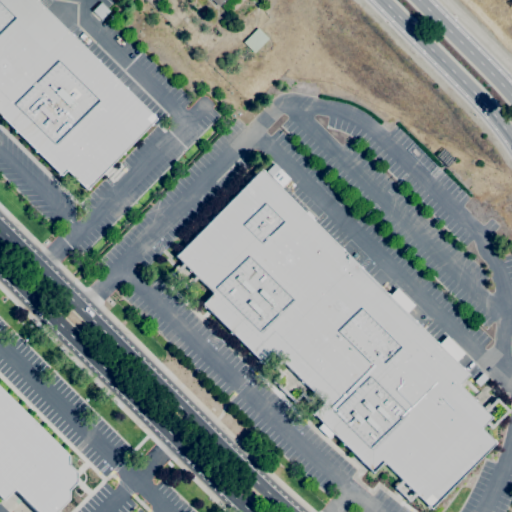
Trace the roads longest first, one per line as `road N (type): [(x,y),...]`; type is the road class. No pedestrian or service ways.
road 1 (secondary): [(290,511),(0,228)]
road 2 (secondary): [(0,265),(251,511)]
road 3 (secondary): [(382,0),(475,93),(511,145)]
road 4 (secondary): [(511,97),(417,0)]
